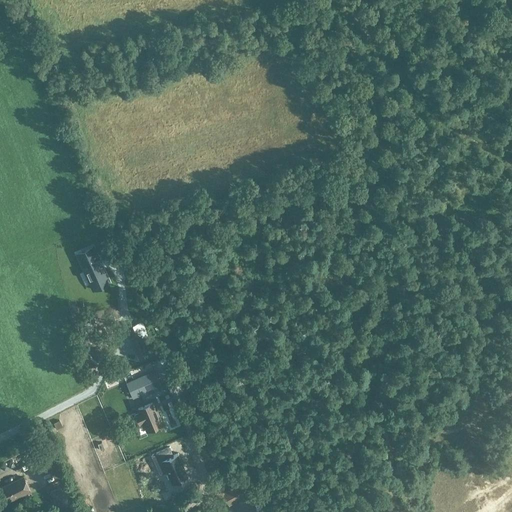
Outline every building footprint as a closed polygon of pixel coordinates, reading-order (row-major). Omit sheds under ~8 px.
[(8,21),(16,19),(12,0),(10,0),(4,1),(8,21)] [(77,254),(90,284),(106,276),(93,247),(77,254)] [(139,326),(130,330),(140,358),(149,355),(153,354),(143,325),(139,326)] [(88,338),(94,335),(90,326),(83,330),(88,338)] [(107,409),(133,397),(133,398),(142,394),(144,400),(150,397),(150,398),(164,392),(154,370),(101,394),(107,409)] [(162,424),(155,409),(156,408),(154,404),(153,405),(152,402),(138,409),(139,413),(135,415),(139,424),(144,422),(147,431),(162,424)] [(169,447),(152,455),(160,474),(166,471),(172,484),(171,484),(172,485),(189,477),(189,476),(188,477),(178,454),(179,454),(178,453),(173,455),(169,447)] [(34,458),(41,474),(52,469),(44,453),(34,458)] [(0,488),(0,492),(5,503),(30,491),(23,477),(0,488)] [(228,505),(245,495),(239,483),(236,484),(231,488),(231,487),(225,492),(224,491),(221,492),(228,505)] [(63,486),(50,492),(58,510),(71,504),(63,486)]
